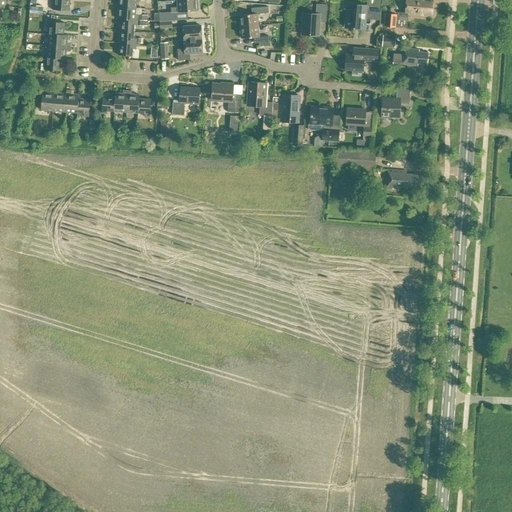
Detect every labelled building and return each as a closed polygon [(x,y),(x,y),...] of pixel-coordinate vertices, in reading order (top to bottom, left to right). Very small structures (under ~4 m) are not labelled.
[(70,0),(55,0),(55,4),(53,4),(52,10),(69,11),(70,0)] [(197,0),(188,0),(177,1),(178,7),(171,8),(171,13),(198,11),(197,0)] [(345,20),(344,28),(365,30),(366,19),(372,20),(379,20),(380,0),(373,0),(373,6),(357,4),(357,10),(347,10),(346,20),(345,20)] [(431,14),(432,2),(423,1),(423,0),(405,0),(405,13),(400,12),(400,15),(386,14),(385,26),(395,27),(396,19),(408,20),(408,14),(422,15),(422,13),(431,14)] [(326,20),(327,5),(316,4),(316,14),(303,14),(302,34),(318,35),(319,19),(326,20)] [(148,21),(148,20),(146,20),(147,15),(135,14),(136,8),(118,7),(117,19),(121,19),(138,20),(139,20),(148,21)] [(240,15),(241,27),(258,25),(257,14),(269,13),(268,7),(253,8),(254,14),(240,15)] [(137,25),(138,20),(121,19),(120,31),(134,32),(135,25),(137,25)] [(49,34),(64,35),(65,23),(47,21),(47,27),(50,27),(49,34)] [(184,32),(184,40),(202,39),(201,25),(183,27),(176,27),(177,32),(184,32)] [(258,25),(241,27),(242,39),(256,37),(256,43),(269,42),(269,36),(259,37),(258,25)] [(119,43),(136,44),(137,38),(134,38),(134,32),(120,31),(119,43)] [(68,35),(64,35),(49,34),(48,46),(70,47),(71,43),(67,43),(68,35)] [(382,47),(395,48),(396,36),(383,35),(382,47)] [(202,53),(202,39),(184,40),(185,49),(178,49),(178,60),(190,60),(190,54),(202,53)] [(136,44),(119,43),(118,55),(132,56),(133,49),(136,49),(136,44)] [(48,58),(62,59),(66,59),(66,52),(70,52),(70,47),(48,46),(48,58)] [(353,48),(353,55),(346,54),(345,70),(363,71),(364,61),(377,62),(378,50),(353,48)] [(427,65),(428,53),(419,52),(419,50),(404,48),(404,55),(396,54),(395,62),(403,63),(403,64),(418,66),(418,64),(427,65)] [(62,59),(48,58),(47,64),(44,64),(44,70),(61,71),(62,59)] [(271,116),(272,103),(265,102),(267,83),(251,82),(251,88),(248,88),(247,103),(260,104),(259,115),(271,116)] [(240,113),(242,94),(233,93),(234,84),(224,83),(224,84),(212,83),(211,101),(228,102),(228,112),(240,113)] [(409,104),(410,87),(397,86),(396,99),(382,98),(381,118),(392,118),(392,117),(400,117),(400,104),(409,104)] [(199,104),(200,88),(180,87),(179,100),(173,100),(172,114),(184,115),(185,103),(199,104)] [(430,88),(422,88),(421,96),(429,97),(430,88)] [(53,111),(55,89),(50,89),(50,92),(42,92),(41,110),(53,111)] [(55,89),(53,111),(65,112),(66,94),(59,93),(59,90),(55,89)] [(66,90),(66,94),(65,112),(77,113),(78,98),(79,95),(71,94),(71,90),(66,90)] [(115,93),(115,97),(114,111),(126,112),(127,90),(123,90),(123,94),(115,93)] [(127,90),(126,112),(138,113),(139,99),(139,95),(132,94),(132,91),(127,90)] [(298,120),(300,96),(283,95),(281,119),(298,120)] [(114,111),(115,97),(103,96),(101,113),(107,114),(107,111),(114,111)] [(90,99),(78,98),(77,113),(84,113),(83,116),(89,116),(90,99)] [(151,100),(139,99),(138,113),(144,114),(144,116),(150,117),(151,100)] [(311,106),(309,123),(308,124),(307,128),(309,130),(318,130),(320,129),(322,129),(321,140),(338,141),(340,121),(332,120),(333,108),(311,106)] [(364,125),(363,131),(363,141),(371,141),(371,131),(372,117),(365,116),(366,110),(347,109),(346,124),(364,125)] [(161,124),(160,134),(170,135),(171,125),(161,124)] [(302,147),(303,140),(304,126),(294,125),(293,146),(302,147)] [(376,153),(336,150),(335,166),(375,169),(376,153)] [(417,188),(418,175),(406,174),(406,171),(387,169),(386,187),(405,188),(405,187),(417,188)]
